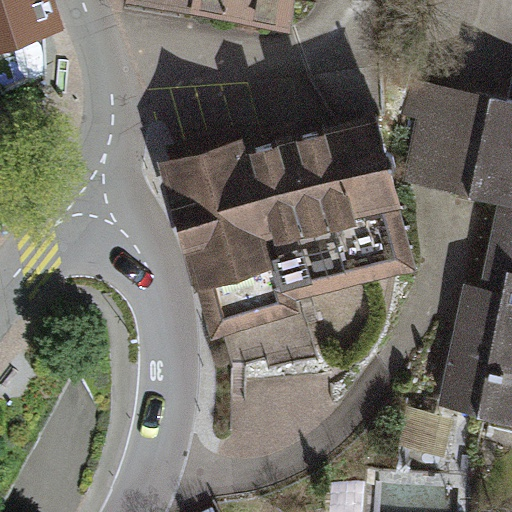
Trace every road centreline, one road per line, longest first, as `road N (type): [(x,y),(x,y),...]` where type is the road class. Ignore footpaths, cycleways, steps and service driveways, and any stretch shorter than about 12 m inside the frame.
road 1 (residential): [(129,511),(152,464),(164,393),(160,286),(131,240),(82,190)]
road 2 (residential): [(82,0),(114,116),(106,158),(82,190)]
road 3 (residential): [(82,190),(0,296)]
